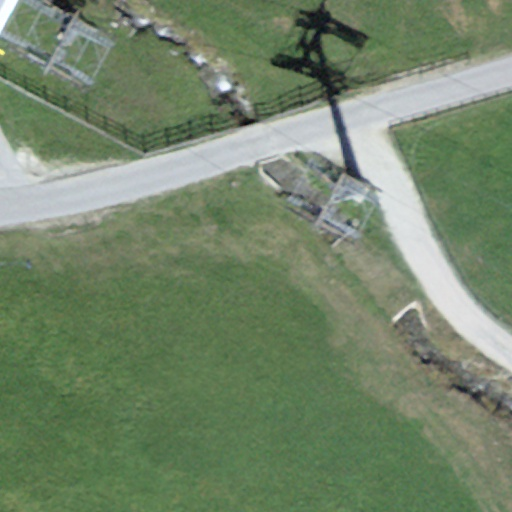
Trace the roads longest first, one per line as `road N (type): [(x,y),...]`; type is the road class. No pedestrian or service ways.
road 1 (unclassified): [(511,69),(0,212)]
road 2 (track): [(511,354),(457,313),(435,280),(361,109)]
